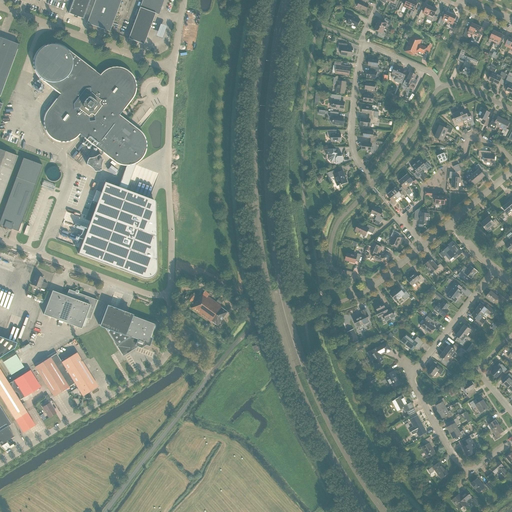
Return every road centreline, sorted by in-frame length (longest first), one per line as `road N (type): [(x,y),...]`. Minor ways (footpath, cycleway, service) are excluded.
road 1 (secondary): [(384,511),(325,415),(278,270),(267,133),(288,0)]
road 2 (secondary): [(273,0),(253,146),(265,276),(301,393),(367,511)]
road 3 (residential): [(469,469),(450,454),(412,378),(494,269)]
road 4 (unclassified): [(170,295),(173,66)]
road 5 (unclassified): [(104,511),(210,374),(174,345)]
road 6 (unclassified): [(174,345),(159,364),(0,464)]
road 7 (unclassified): [(173,66),(0,6)]
road 8 (unclassified): [(170,295),(0,239)]
road 9 (residential): [(401,220),(419,203),(422,187),(443,190),(445,167),(464,156),(473,137),(511,161)]
road 10 (residential): [(373,182),(351,136),(364,43)]
road 11 (residential): [(352,275),(329,266),(330,243),(342,215),(373,182)]
